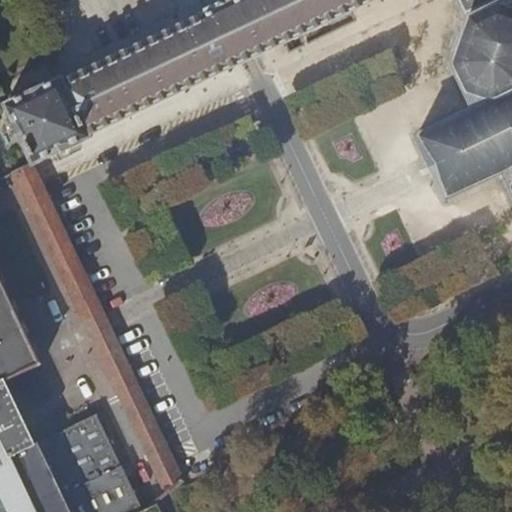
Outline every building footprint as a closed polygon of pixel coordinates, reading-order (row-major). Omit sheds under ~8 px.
[(33,165),(34,165),(39,163),(38,162),(55,154),(84,141),(84,142),(90,139),(90,138),(89,136),(113,124),(244,63),(251,60),(256,58),(261,56),(379,0),(235,0),(236,1),(235,2),(226,6),(213,11),(212,8),(206,11),(207,12),(202,14),(203,16),(63,82),(63,80),(62,79),(56,81),(57,83),(10,104),(9,103),(4,106),(7,111),(8,111),(30,161),(29,161),(30,162),(31,162),(33,165)] [(511,0),(461,0),(470,20),(454,65),(469,97),(475,111),(425,135),(418,138),(434,172),(448,201),(454,197),(505,174),(511,188),(511,0)] [(31,162),(30,162),(13,171),(87,326),(130,417),(146,451),(165,492),(168,497),(184,482),(115,334),(116,334),(108,317),(105,311),(104,312),(34,165),(33,165),(31,162)] [(0,384),(5,382),(40,365),(0,278),(0,384)] [(0,384),(0,511),(136,511),(141,510),(97,416),(34,448),(23,422),(5,382),(0,384)]
